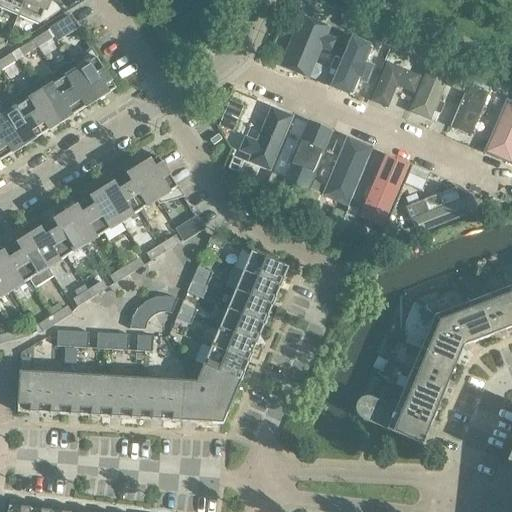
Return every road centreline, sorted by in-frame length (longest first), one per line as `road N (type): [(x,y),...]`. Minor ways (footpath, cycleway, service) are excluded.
road 1 (residential): [(255,478),(336,271),(240,231),(162,101)]
road 2 (residential): [(492,177),(232,62)]
road 3 (residential): [(255,478),(0,460)]
road 4 (residential): [(457,480),(255,478)]
road 5 (residential): [(0,207),(162,101)]
road 6 (residential): [(255,478),(296,498),(402,511)]
